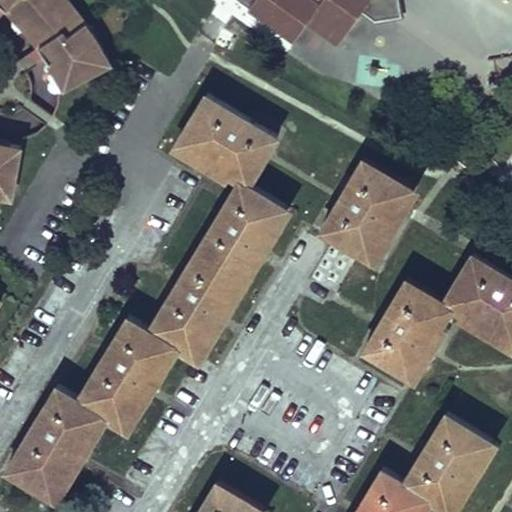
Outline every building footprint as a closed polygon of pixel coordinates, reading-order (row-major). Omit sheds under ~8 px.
[(0,0),(8,7),(19,21),(35,42),(59,82),(107,63),(92,38),(82,22),(71,6),(65,0),(0,0)] [(209,0),(224,10),(229,4),(300,55),(311,39),(345,63),(368,29),(378,36),(387,37),(402,16),(400,8),(388,0),(209,0)] [(410,38),(402,16),(387,37),(410,38)] [(53,391),(2,473),(49,501),(100,419),(121,432),(171,350),(191,363),(284,211),(245,187),(271,144),(213,108),(186,151),(238,183),(145,333),(123,320),(72,402),(53,391)] [(0,185),(19,190),(28,139),(8,136),(0,133),(0,185)] [(412,191),(363,159),(317,231),(366,262),(412,191)] [(407,284),(364,357),(409,383),(451,311),(511,347),(511,281),(467,255),(439,303),(407,284)] [(0,316),(16,292),(0,282),(0,316)] [(418,511),(424,503),(440,511),(451,511),(489,447),(442,420),(401,490),(383,479),(363,511),(418,511)] [(249,511),(214,490),(199,511),(249,511)]
